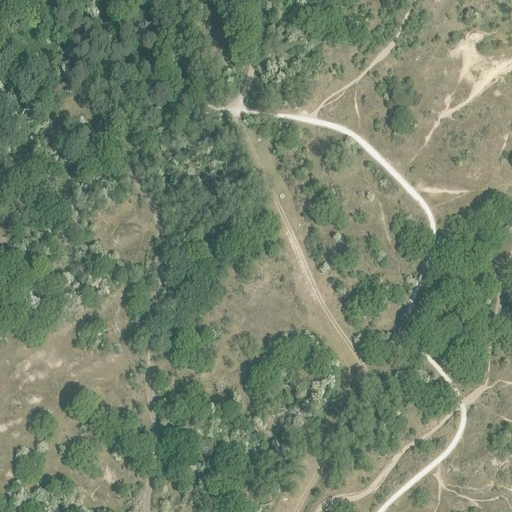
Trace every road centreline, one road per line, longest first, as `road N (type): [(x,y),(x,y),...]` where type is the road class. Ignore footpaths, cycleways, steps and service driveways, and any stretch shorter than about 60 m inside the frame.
road 1 (track): [(299,511),(363,405),(365,384),(295,252),(232,106)]
road 2 (unknown): [(511,250),(480,390),(433,435),(409,445),(376,485),(317,511)]
